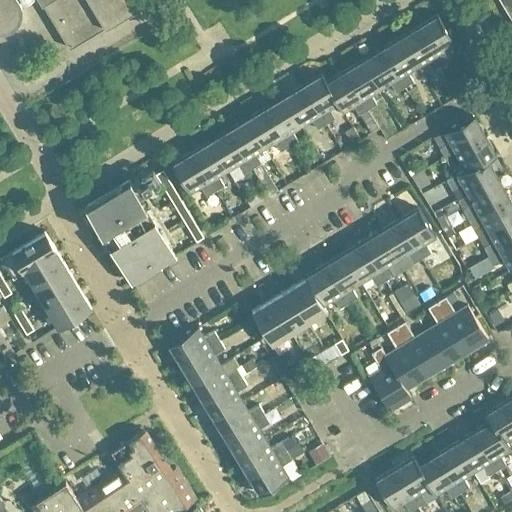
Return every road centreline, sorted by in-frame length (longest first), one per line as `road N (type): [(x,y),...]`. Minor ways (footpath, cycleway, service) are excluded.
road 1 (residential): [(511,117),(496,84),(356,168),(341,196),(51,373)]
road 2 (residential): [(511,362),(383,437),(357,428),(321,370)]
road 3 (residential): [(23,389),(54,445),(84,427),(51,373)]
